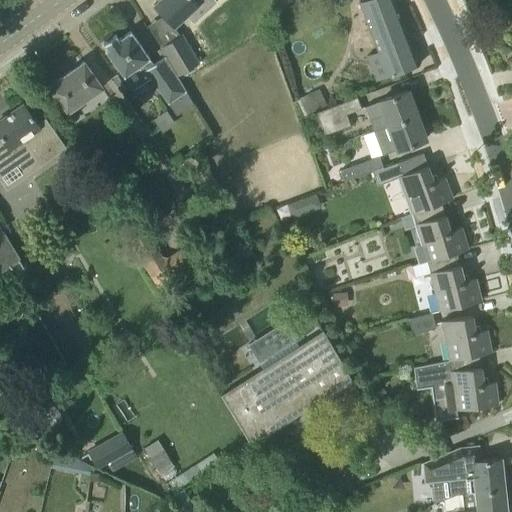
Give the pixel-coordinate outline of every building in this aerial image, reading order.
[(197,4),(194,0),(159,0),(153,6),(172,27),(185,15),(194,25),(205,14),(196,5),(197,4)] [(376,80),(400,71),(419,64),(394,0),(362,0),(359,1),(378,52),(367,56),(376,80)] [(256,13),(238,6),(230,25),(248,33),(256,13)] [(115,34),(103,43),(104,45),(104,44),(106,47),(104,49),(115,65),(123,77),(124,76),(133,90),(149,78),(167,104),(176,116),(194,103),(186,91),(177,76),(165,56),(152,64),(149,59),(150,58),(130,31),(118,39),(116,36),(115,34)] [(199,63),(181,34),(160,47),(178,76),(199,63)] [(102,88),(83,61),(48,86),(66,113),(102,88)] [(303,116),(326,105),(318,88),(296,99),(303,116)] [(373,130),(417,114),(408,90),(379,101),(364,106),(373,130)] [(361,108),(357,97),(316,112),(324,135),(350,125),(345,114),(361,108)] [(0,136),(0,137),(0,170),(38,143),(50,159),(66,147),(45,118),(37,124),(23,104),(0,120),(0,136)] [(426,139),(417,114),(373,130),(382,154),(396,149),(397,149),(426,139)] [(413,213),(441,202),(452,198),(444,177),(433,181),(422,153),(394,163),(383,168),(382,167),(372,171),(377,185),(399,176),(413,213)] [(372,171),(382,167),(378,155),(340,170),(344,182),(372,171)] [(219,187),(206,165),(192,173),(204,195),(219,187)] [(415,246),(413,246),(418,263),(427,260),(456,252),(468,249),(461,227),(450,230),(441,202),(413,213),(416,224),(416,225),(416,226),(422,244),(415,246)] [(0,225),(0,270),(20,258),(0,225)] [(162,255),(144,230),(128,239),(158,287),(198,262),(187,244),(167,257),(162,255)] [(463,281),(456,252),(427,260),(440,310),(481,300),(475,278),(463,281)] [(432,311),(409,317),(413,334),(436,328),(432,311)] [(441,320),(448,360),(478,354),(490,352),(487,329),(474,331),(472,315),(441,320)] [(335,391),(352,381),(322,330),(220,394),(231,411),(251,445),(335,391)] [(478,354),(448,360),(413,367),(416,389),(431,387),(432,400),(445,398),(447,411),(498,404),(494,381),(483,383),(478,354)] [(87,455),(94,468),(107,460),(111,468),(134,455),(123,435),(87,455)] [(463,493),(504,489),(501,458),(481,460),(479,444),(459,446),(422,462),(425,483),(462,479),(463,493)] [(506,511),(504,489),(463,493),(465,508),(452,509),(452,511),(506,511)]
